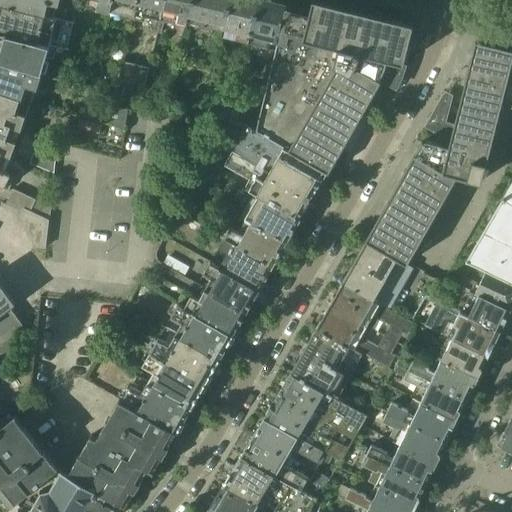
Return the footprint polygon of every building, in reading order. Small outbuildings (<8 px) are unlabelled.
[(60,0),(0,0),(0,2),(0,3),(3,4),(3,5),(55,18),(57,4),(60,5),(60,0)] [(110,12),(111,8),(113,0),(81,0),(81,5),(110,12)] [(135,14),(138,0),(113,0),(111,8),(135,14)] [(166,0),(138,0),(135,14),(162,21),(166,0)] [(165,22),(187,27),(188,21),(193,0),(166,0),(162,21),(159,32),(162,33),(165,22)] [(230,0),(193,0),(188,21),(223,30),(230,0)] [(230,0),(223,30),(239,34),(237,40),(249,43),(259,0),(230,0)] [(288,4),(270,0),(259,0),(249,43),(276,49),(288,4)] [(303,47),(312,10),(288,4),(276,49),(286,52),(288,43),(303,47)] [(73,22),(55,18),(3,5),(0,15),(0,33),(48,45),(51,46),(67,50),(73,22)] [(256,130),(328,172),(377,86),(391,53),(393,54),(399,26),(314,5),(312,10),(303,47),(288,43),(286,52),(276,49),(256,130)] [(51,46),(48,45),(0,33),(0,62),(41,73),(43,74),(47,61),(51,46)] [(448,150),(488,159),(502,101),(511,103),(511,48),(478,40),(473,57),(448,150)] [(124,61),(120,79),(145,85),(149,67),(124,61)] [(0,90),(32,101),(36,88),(39,89),(43,74),(41,73),(0,62),(0,90)] [(74,95),(87,99),(90,88),(77,84),(74,95)] [(33,101),(32,101),(0,90),(0,120),(24,129),(35,133),(37,128),(25,125),(33,101)] [(193,124),(200,125),(203,113),(196,111),(193,124)] [(217,118),(208,112),(202,119),(211,126),(217,118)] [(14,151),(24,129),(0,120),(0,149),(13,155),(24,160),(26,155),(14,151)] [(328,172),(256,130),(249,126),(233,122),(220,144),(233,152),(226,165),(264,186),(259,194),(301,218),(306,210),(328,172)] [(367,240),(401,260),(407,263),(458,174),(483,180),(488,159),(448,150),(446,148),(447,146),(439,142),(438,144),(428,138),(423,143),(367,240)] [(0,186),(10,190),(16,175),(12,174),(13,173),(6,170),(13,155),(0,149),(0,186)] [(31,163),(55,172),(56,160),(54,156),(36,149),(31,163)] [(488,269),(511,280),(511,180),(468,258),(488,269)] [(26,207),(51,218),(52,207),(37,199),(37,198),(15,188),(7,204),(17,209),(24,209),(26,207)] [(254,222),(288,241),(301,218),(259,194),(255,192),(242,215),(247,218),(254,222)] [(47,247),(51,218),(26,207),(24,209),(21,216),(36,245),(47,247)] [(129,261),(129,213),(90,213),(90,260),(129,261)] [(275,265),(288,241),(254,222),(246,236),(232,228),(227,237),(241,245),(275,265)] [(241,245),(227,237),(221,248),(235,256),(226,271),(260,290),(275,265),(241,245)] [(401,260),(367,240),(343,282),(390,309),(414,267),(407,263),(401,260)] [(260,290),(226,271),(211,262),(205,273),(217,280),(210,292),(247,313),(260,290)] [(480,281),(460,271),(455,280),(460,283),(510,308),(511,304),(511,280),(488,269),(480,281)] [(0,315),(17,303),(0,281),(0,315)] [(415,323),(411,321),(390,309),(343,282),(317,328),(363,354),(389,368),(415,323)] [(450,304),(499,330),(510,308),(460,283),(450,304)] [(210,292),(205,301),(193,294),(185,307),(234,336),(242,323),(247,313),(210,292)] [(427,325),(452,337),(487,354),(499,330),(450,304),(439,300),(427,325)] [(180,304),(172,317),(183,324),(176,335),(220,359),(234,336),(185,307),(180,304)] [(363,354),(317,328),(305,350),(351,376),(363,354)] [(206,384),(220,359),(176,335),(170,345),(159,338),(151,352),(206,384)] [(441,357),(477,375),(487,354),(452,337),(447,349),(446,348),(441,357)] [(351,376),(305,350),(292,373),(338,399),(351,376)] [(192,408),(206,384),(151,352),(144,365),(155,372),(149,383),(192,408)] [(408,368),(467,396),(477,375),(441,357),(435,370),(428,367),(428,365),(413,358),(408,368)] [(456,418),(467,396),(408,368),(404,377),(417,384),(411,397),(420,401),(456,418)] [(292,373),(279,396),(354,437),(367,415),(362,413),(338,399),(292,373)] [(192,408),(149,383),(143,393),(131,386),(123,401),(178,433),(192,408)] [(349,446),(354,437),(279,396),(266,417),(333,455),(341,459),(349,446)] [(149,468),(156,472),(178,433),(123,401),(121,399),(99,438),(92,434),(70,474),(123,505),(127,508),(149,468)] [(387,411),(445,438),(452,424),(453,425),(456,418),(420,401),(414,415),(406,411),(407,409),(391,402),(387,411)] [(389,438),(400,443),(436,461),(441,450),(440,450),(445,438),(387,411),(383,420),(396,426),(389,438)] [(0,500),(8,510),(59,469),(15,415),(0,427),(0,500)] [(266,417),(254,437),(288,456),(293,447),(321,464),(323,460),(328,463),(333,455),(266,417)] [(511,422),(510,421),(499,443),(511,449),(511,422)] [(283,464),(288,456),(254,437),(242,456),(292,483),(318,498),(326,486),(329,479),(316,471),(311,479),(283,464)] [(365,452),(367,447),(355,441),(353,446),(365,452)] [(366,454),(424,482),(431,469),(432,469),(436,461),(400,443),(393,458),(385,454),(386,451),(371,444),(366,454)] [(425,482),(424,482),(366,454),(358,450),(354,459),(377,469),(378,468),(386,471),(379,486),(415,503),(425,482)] [(292,483),(242,456),(226,483),(261,503),(267,494),(280,502),(292,483)] [(119,511),(123,505),(70,474),(64,471),(50,494),(43,490),(41,492),(43,493),(34,509),(32,508),(30,510),(33,511),(32,511),(119,511)] [(218,511),(255,511),(261,503),(226,483),(211,508),(218,511)] [(309,511),(318,498),(292,483),(280,502),(274,511),(309,511)] [(342,484),(338,492),(375,510),(379,511),(411,511),(415,503),(379,486),(373,499),(365,496),(366,494),(351,486),(350,488),(342,484)] [(330,495),(323,492),(320,500),(327,503),(330,495)]
